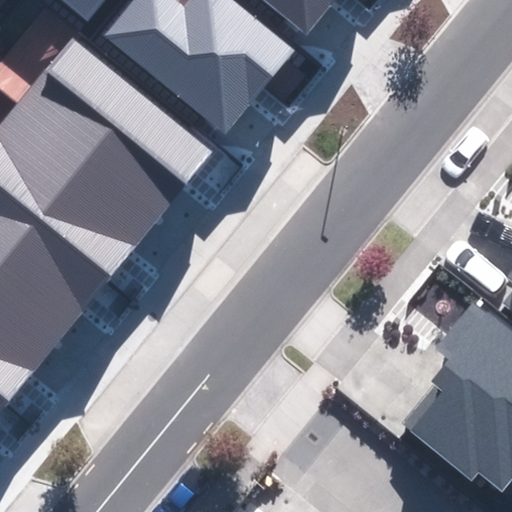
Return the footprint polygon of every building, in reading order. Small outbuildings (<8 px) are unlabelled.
[(62,0),(89,21),(106,0),(62,0)] [(132,0),(103,35),(225,135),(294,51),(231,0),(189,0),(184,6),(176,0),(132,0)] [(264,0),(307,35),(335,0),(264,0)] [(0,129),(0,409),(211,151),(73,40),(0,129)] [(511,483),(511,338),(472,305),(436,348),(453,362),(400,426),(470,483),(480,472),(505,492),(511,483)]
